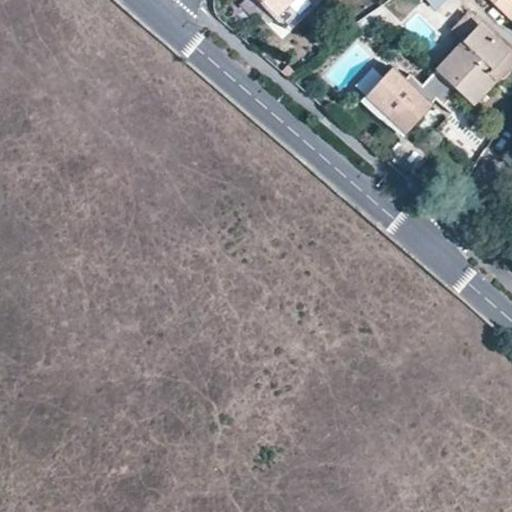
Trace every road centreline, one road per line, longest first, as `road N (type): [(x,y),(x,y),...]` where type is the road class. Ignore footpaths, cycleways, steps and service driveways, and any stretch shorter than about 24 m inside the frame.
road 1 (residential): [(160,14),(436,253)]
road 2 (residential): [(436,253),(511,142)]
